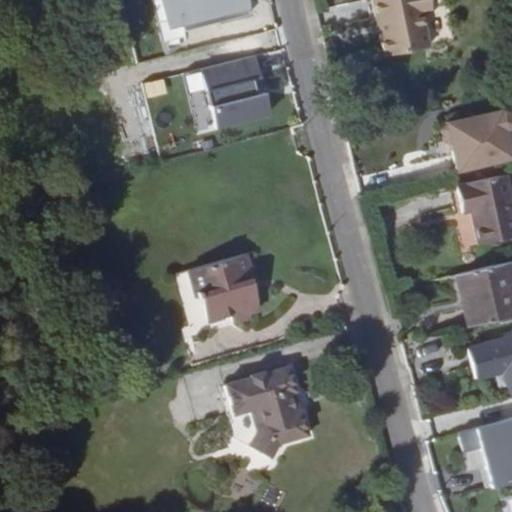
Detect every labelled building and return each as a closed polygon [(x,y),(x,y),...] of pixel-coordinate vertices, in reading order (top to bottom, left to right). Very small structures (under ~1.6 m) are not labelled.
[(165,0),(169,15),(177,13),(181,28),(247,11),(244,0),(165,0)] [(383,29),(388,52),(442,40),(433,0),(386,0),(393,27),(383,29)] [(260,71),(254,50),(199,64),(213,120),(268,106),(263,85),(255,87),(252,73),(260,71)] [(434,145),(440,173),(496,160),(489,132),(492,131),(496,127),(494,115),(488,113),(485,113),(485,112),(429,124),(430,127),(426,131),(428,144),(434,145)] [(469,214),(510,206),(503,174),(454,184),(461,211),(468,209),(469,214)] [(511,235),(511,213),(510,206),(469,214),(476,243),(511,235)] [(194,291),(195,297),(246,283),(245,280),(250,278),(242,253),(183,270),(189,292),(194,291)] [(471,322),(511,311),(511,288),(507,262),(452,274),(458,299),(465,297),(471,322)] [(246,283),(195,297),(203,326),(213,323),(230,318),(232,324),(249,319),(248,314),(258,312),(250,287),(248,288),(246,283)] [(464,323),(471,322),(465,297),(458,299),(464,323)] [(230,318),(213,323),(216,331),(232,327),(232,324),(230,318)] [(495,399),(511,393),(511,342),(510,336),(453,351),(460,378),(487,371),(495,399)] [(263,457),(271,444),(304,432),(297,409),(294,410),(288,390),(292,389),(285,366),(218,385),(227,415),(245,409),(250,428),(242,445),(263,457)] [(219,417),(227,415),(218,385),(211,388),(219,417)] [(219,432),(242,445),(250,428),(245,409),(227,415),(219,417),(222,427),(219,432)] [(460,429),(465,448),(471,447),(480,487),(511,479),(511,453),(503,418),(460,429)]
